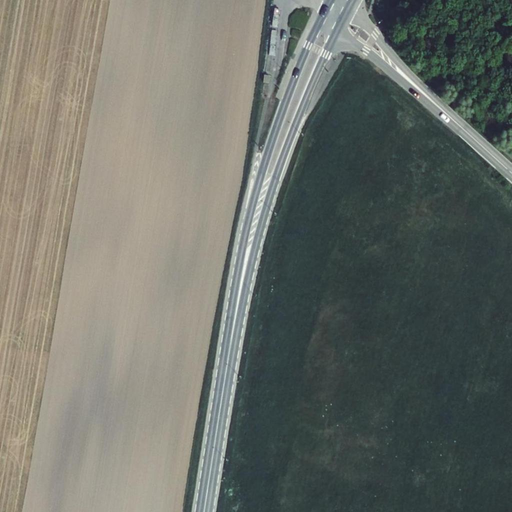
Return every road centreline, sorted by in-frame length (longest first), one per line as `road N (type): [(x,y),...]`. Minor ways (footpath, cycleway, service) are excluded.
road 1 (secondary): [(328,4),(256,188),(233,325)]
road 2 (secondary): [(233,325),(281,163),(344,18)]
road 3 (secondary): [(344,18),(511,172)]
road 4 (secondary): [(203,511),(233,325)]
